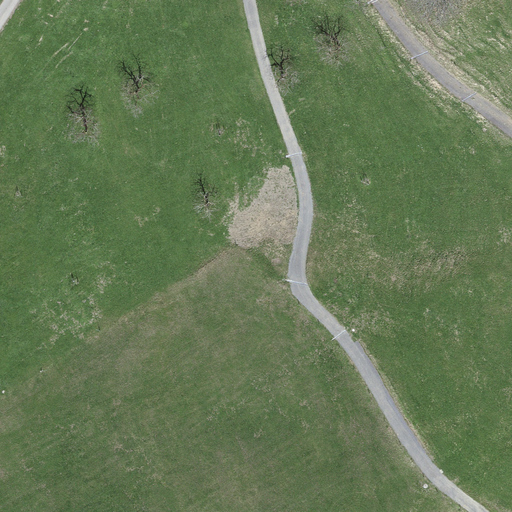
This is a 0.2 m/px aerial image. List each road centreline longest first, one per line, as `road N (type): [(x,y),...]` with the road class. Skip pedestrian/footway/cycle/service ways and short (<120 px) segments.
road 1 (track): [(247,0),(307,199),(295,280),(357,357),(434,479),(475,511)]
road 2 (track): [(511,130),(448,84),(371,0)]
